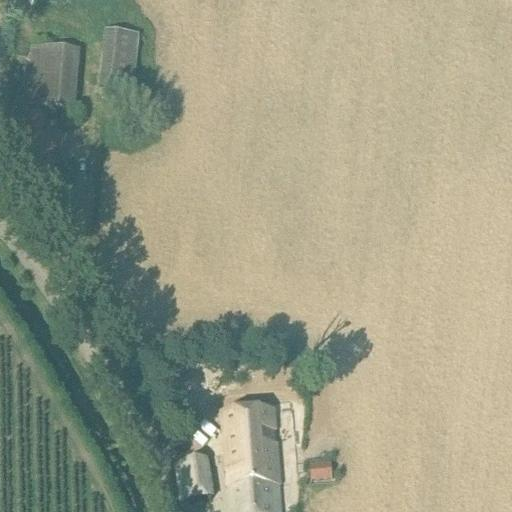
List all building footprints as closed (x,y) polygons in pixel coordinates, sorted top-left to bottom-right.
[(131,98),(138,38),(105,35),(99,94),(131,98)] [(31,51),(25,109),(72,114),(78,55),(31,51)] [(50,175),(52,156),(53,144),(42,143),(44,115),(31,114),(28,142),(28,141),(25,173),(50,175)] [(230,511),(277,511),(271,413),(242,415),(222,417),(230,511)] [(174,468),(180,505),(212,500),(206,463),(174,468)] [(311,483),(331,481),(329,466),(310,467),(311,483)]
